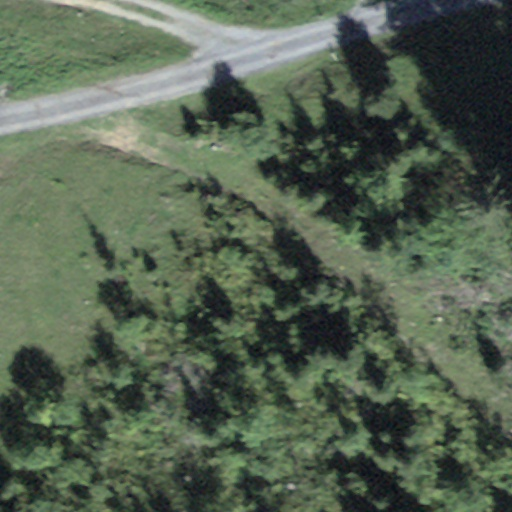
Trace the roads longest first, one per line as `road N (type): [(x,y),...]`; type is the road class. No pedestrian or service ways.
road 1 (track): [(453,0),(258,59),(0,117)]
road 2 (track): [(258,59),(108,0)]
